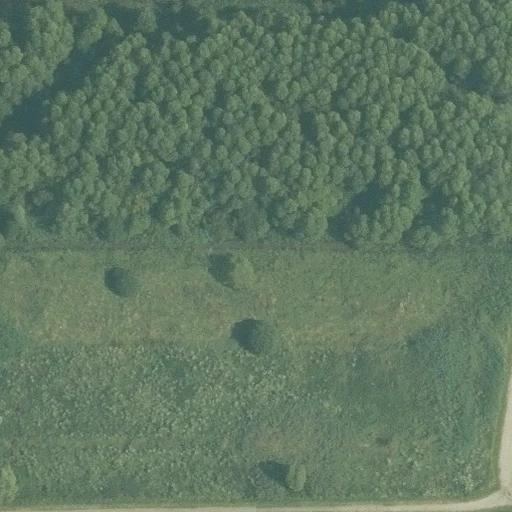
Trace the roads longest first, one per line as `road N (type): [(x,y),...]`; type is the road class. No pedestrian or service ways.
road 1 (track): [(511,131),(327,28),(272,22),(177,33),(17,143),(0,146)]
road 2 (track): [(207,511),(511,506)]
